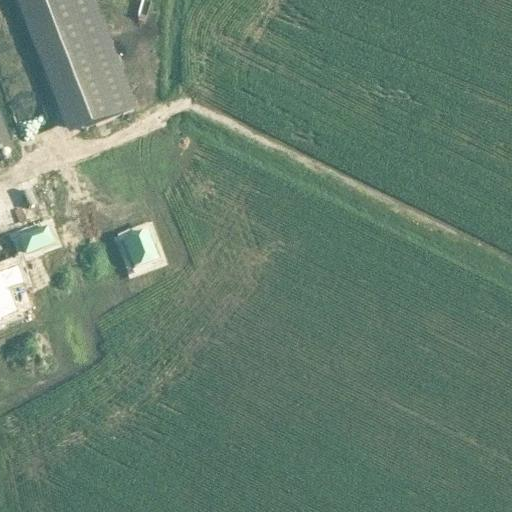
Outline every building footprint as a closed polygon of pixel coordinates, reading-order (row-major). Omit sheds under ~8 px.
[(92,0),(14,0),(68,138),(135,112),(92,0)] [(0,156),(9,153),(0,128),(0,156)] [(46,232),(19,242),(25,256),(51,247),(46,232)] [(146,235),(123,244),(134,272),(156,264),(146,235)] [(0,324),(1,324),(1,322),(32,310),(32,309),(17,315),(8,292),(23,287),(17,270),(2,275),(0,275),(0,324)]
